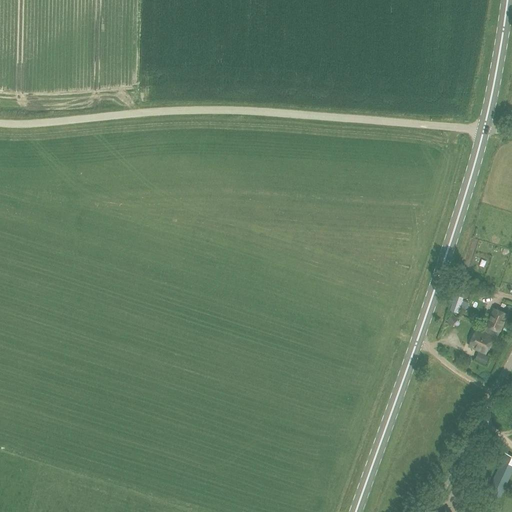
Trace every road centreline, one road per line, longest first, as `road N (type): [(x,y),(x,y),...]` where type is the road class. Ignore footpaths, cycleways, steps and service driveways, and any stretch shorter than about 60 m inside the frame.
road 1 (unclassified): [(483,130),(223,111),(0,125)]
road 2 (secondary): [(418,338),(483,130)]
road 3 (secondary): [(357,511),(418,338)]
road 4 (unclassified): [(429,511),(496,395)]
road 5 (secondary): [(483,130),(507,0)]
